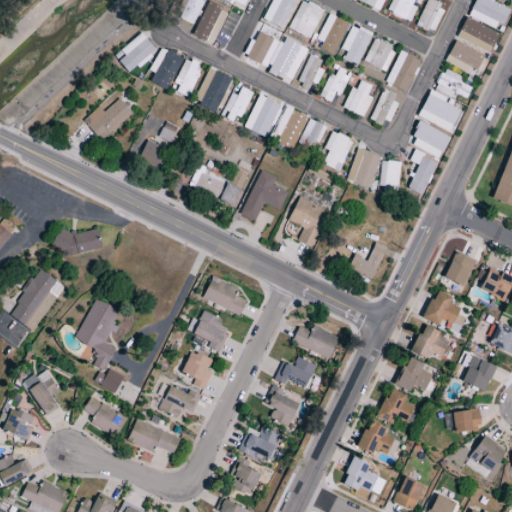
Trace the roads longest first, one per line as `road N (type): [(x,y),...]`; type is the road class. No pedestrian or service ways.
road 1 (tertiary): [(384,323),(0,135)]
road 2 (residential): [(295,281),(189,484),(174,488),(71,456)]
road 3 (tertiary): [(511,64),(384,323)]
road 4 (residential): [(389,147),(167,37)]
road 5 (tertiary): [(384,323),(292,511)]
road 6 (residential): [(389,147),(464,0)]
